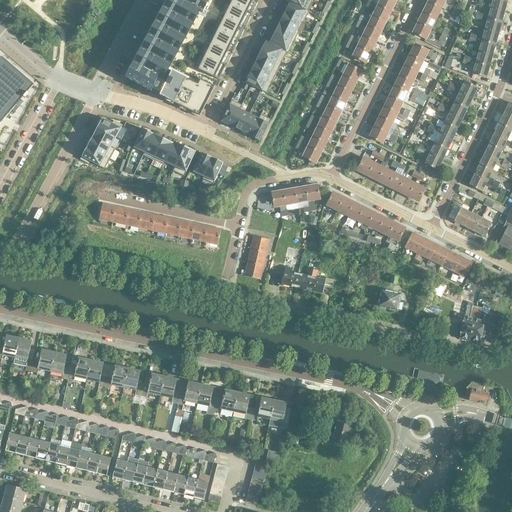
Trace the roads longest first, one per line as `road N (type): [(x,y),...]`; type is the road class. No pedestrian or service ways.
road 1 (residential): [(361,389),(0,307)]
road 2 (residential): [(511,344),(481,352),(222,295)]
road 3 (residential): [(94,94),(205,134),(272,0)]
road 4 (residential): [(511,41),(498,89),(431,229)]
road 5 (residential): [(419,0),(329,179)]
road 6 (residential): [(12,250),(94,94)]
road 7 (residential): [(100,196),(236,226)]
road 8 (residential): [(135,504),(0,470)]
road 9 (residential): [(62,80),(0,190)]
road 10 (residential): [(236,226),(248,187),(314,173),(329,179)]
